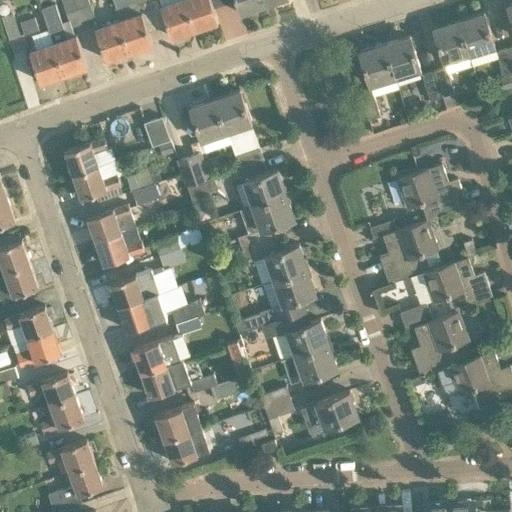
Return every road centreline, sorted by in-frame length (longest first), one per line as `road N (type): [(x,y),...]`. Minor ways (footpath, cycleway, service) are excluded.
road 1 (residential): [(138,476),(121,450),(14,117)]
road 2 (residential): [(405,465),(310,150)]
road 3 (residential): [(511,264),(470,122),(447,113),(310,150)]
road 4 (residential): [(14,117),(278,34)]
road 5 (residential): [(138,476),(149,485),(405,465)]
road 6 (residential): [(310,150),(278,34)]
